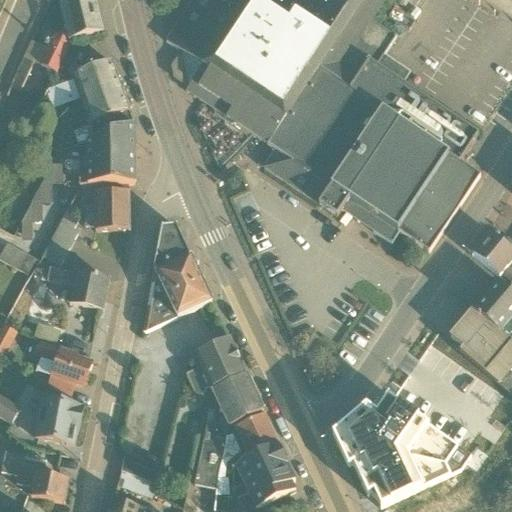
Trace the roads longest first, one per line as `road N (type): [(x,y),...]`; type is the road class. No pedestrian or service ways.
road 1 (residential): [(188,184),(158,203),(150,223),(89,511)]
road 2 (residential): [(511,160),(360,391),(302,432)]
road 3 (primary): [(302,432),(188,184)]
road 4 (primary): [(188,184),(128,0)]
